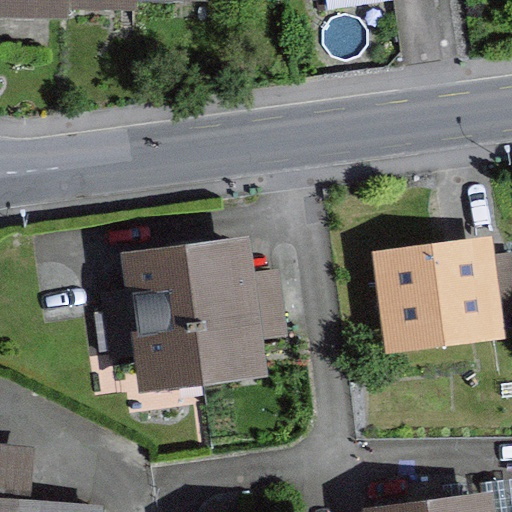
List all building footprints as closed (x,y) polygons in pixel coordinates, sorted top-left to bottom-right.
[(59,0),(0,0),(0,26),(60,26),(59,16),(59,0)] [(132,0),(59,0),(59,16),(133,15),(132,7),(132,0)] [(250,242),(178,252),(197,390),(254,383),(249,347),(282,343),(272,276),(255,278),(250,242)] [(141,398),(197,390),(178,252),(117,260),(122,294),(89,298),(101,382),(138,377),(141,398)] [(478,256),(385,268),(395,346),(488,334),(478,256)] [(11,511),(16,449),(0,447),(0,511),(11,511)]
